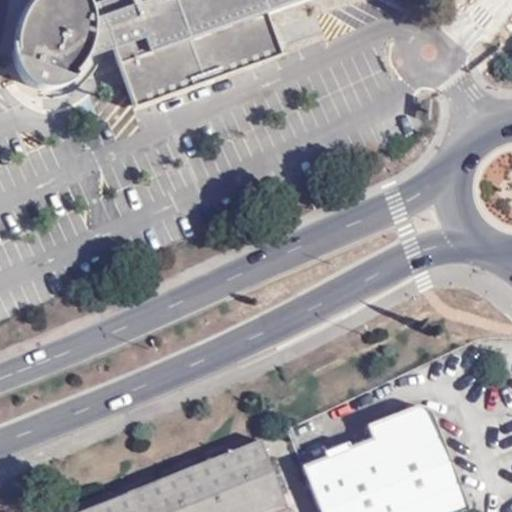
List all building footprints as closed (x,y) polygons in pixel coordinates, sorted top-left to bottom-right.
[(94,0),(96,5),(87,9),(85,4),(82,0),(34,0),(27,8),(22,15),(15,32),(13,53),(9,54),(9,60),(10,66),(12,70),(14,75),(20,82),(29,89),(38,92),(43,93),(54,92),(60,90),(69,85),(75,79),(72,76),(76,72),(82,63),(88,51),(89,46),(105,41),(128,104),(274,50),(261,16),(304,0),(94,0)] [(379,432),(305,457),(325,511),(453,511),(472,506),(434,407),(418,402),(374,417),(379,432)] [(260,451),(255,435),(215,452),(193,462),(71,511),(285,511),(275,486),(260,451)] [(193,462),(215,452),(211,442),(189,451),(193,462)] [(267,448),(260,451),(275,486),(281,483),(267,448)]
